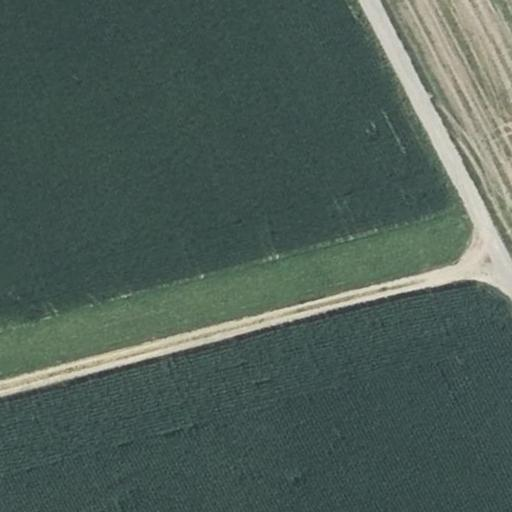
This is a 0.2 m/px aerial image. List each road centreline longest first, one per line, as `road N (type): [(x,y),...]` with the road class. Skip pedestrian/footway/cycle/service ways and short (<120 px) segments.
road 1 (track): [(501,263),(0,382)]
road 2 (unclassified): [(372,0),(511,282)]
